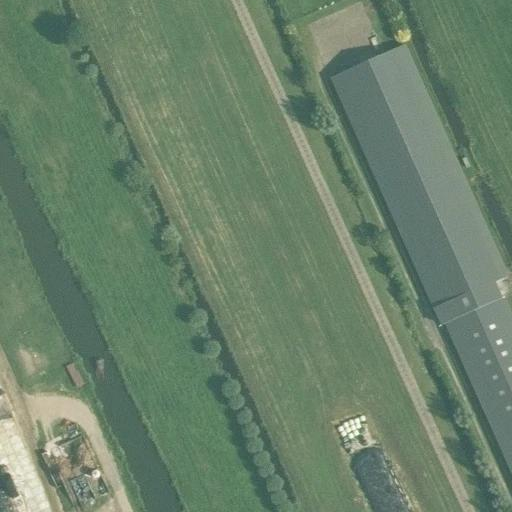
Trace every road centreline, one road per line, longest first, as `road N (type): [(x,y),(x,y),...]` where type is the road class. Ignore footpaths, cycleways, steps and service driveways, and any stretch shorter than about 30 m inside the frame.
road 1 (track): [(469,511),(237,0)]
road 2 (track): [(126,511),(86,420),(66,408),(6,409),(0,395)]
